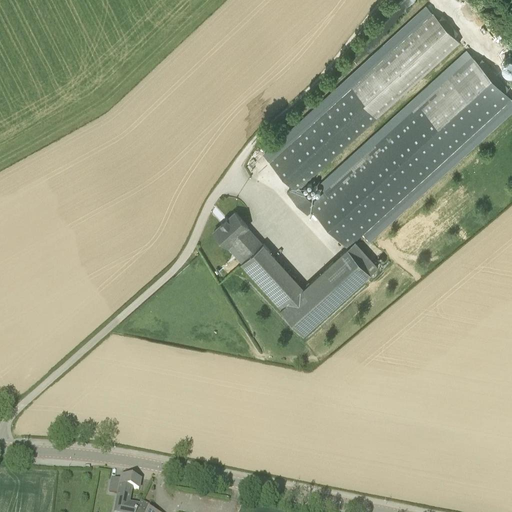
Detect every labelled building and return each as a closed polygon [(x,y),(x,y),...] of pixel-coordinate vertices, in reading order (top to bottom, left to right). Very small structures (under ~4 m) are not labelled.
[(300,188),(304,184),(457,37),(433,13),(270,162),(293,187),(287,192),(308,214),(313,209),(348,247),(417,184),(511,96),(464,55),(331,184),(313,201),(300,188)] [(233,240),(249,257),(261,246),(245,229),(248,226),(236,212),(228,219),(227,218),(221,224),(222,224),(214,231),(218,235),(218,238),(220,241),(223,241),(227,246),(233,240)] [(264,243),(261,246),(249,257),(241,264),(249,272),(272,252),(264,243)] [(348,247),(326,267),(349,293),(371,272),(348,247)] [(304,287),(281,308),(304,334),(349,293),(326,267),(304,287)] [(123,511),(136,511),(139,506),(128,504),(131,489),(138,490),(140,481),(121,477),(120,481),(111,480),(109,492),(118,494),(115,510),(123,511)] [(141,502),(139,506),(136,511),(152,511),(154,508),(141,502)]
